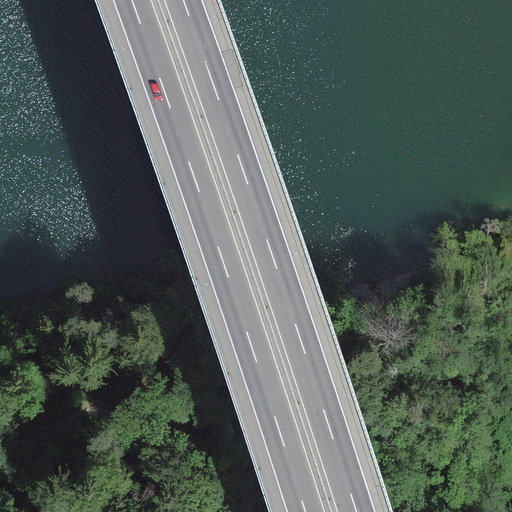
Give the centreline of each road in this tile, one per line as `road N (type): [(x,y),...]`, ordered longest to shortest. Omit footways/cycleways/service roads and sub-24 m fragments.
road 1 (motorway): [(356,511),(182,0)]
road 2 (motorway): [(133,0),(305,511)]
